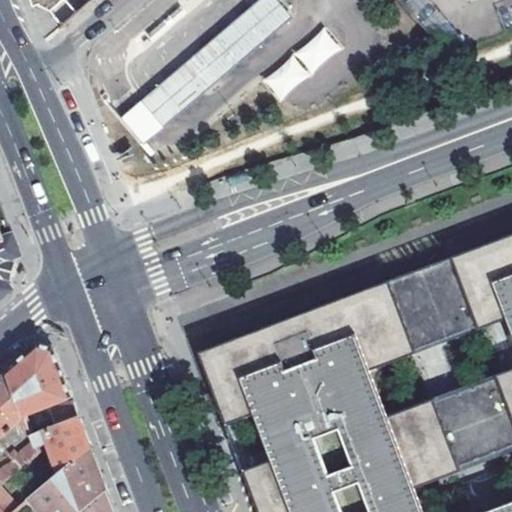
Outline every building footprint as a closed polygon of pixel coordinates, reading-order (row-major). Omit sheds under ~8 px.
[(58,0),(29,0),(31,5),(47,14),(61,3),(58,0)] [(278,0),(262,0),(131,114),(149,137),(291,14),(278,0)] [(327,33),(262,75),(275,95),(341,53),(327,33)] [(0,299),(13,289),(16,273),(20,255),(13,236),(5,239),(0,225),(0,299)] [(199,352),(201,358),(490,249),(511,308),(511,511),(511,233),(489,242),(199,352)] [(511,308),(490,249),(201,358),(226,424),(262,411),(280,457),(244,470),(260,511),(511,511),(511,503),(488,511),(422,511),(413,488),(511,450),(511,368),(386,416),(368,371),(511,316),(511,308)] [(56,349),(41,345),(10,372),(28,421),(34,419),(33,413),(49,407),(74,397),(56,349)] [(3,378),(0,380),(0,439),(19,423),(23,434),(31,430),(28,421),(10,372),(3,378)] [(58,426),(81,417),(76,403),(53,412),(58,426)] [(61,474),(93,447),(91,441),(81,417),(58,426),(33,435),(36,443),(37,447),(50,442),(61,474)] [(15,461),(20,469),(40,453),(37,447),(36,443),(20,456),(16,452),(11,456),(15,461)] [(61,474),(32,499),(42,511),(117,511),(95,454),(93,447),(61,474)] [(0,473),(0,479),(3,484),(20,469),(15,461),(0,473)] [(1,486),(0,486),(0,505),(6,511),(17,511),(20,509),(1,486)]
